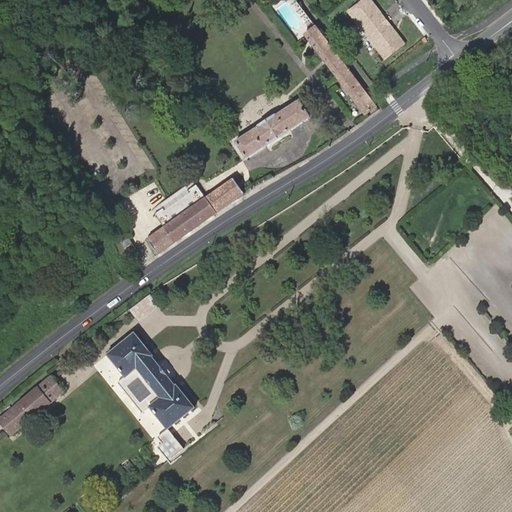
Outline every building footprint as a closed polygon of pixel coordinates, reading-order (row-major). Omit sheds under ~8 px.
[(371,0),(363,0),(349,12),(385,59),(405,43),(371,0)] [(378,106),(318,27),(306,36),(366,115),(378,106)] [(261,127),(237,143),(247,158),(271,142),(272,143),(287,133),(286,132),(310,116),(300,101),(276,117),(275,115),(260,126),(261,127)] [(147,239),(157,254),(205,221),(242,194),(232,180),(204,200),(164,227),(147,239)] [(154,213),(164,227),(204,200),(194,185),(186,191),(183,187),(159,203),(162,207),(154,213)] [(131,245),(127,237),(119,241),(124,249),(131,245)] [(150,297),(133,310),(141,321),(158,308),(150,297)] [(160,370),(161,368),(152,357),(154,355),(136,332),(108,355),(126,377),(118,383),(142,414),(150,408),(167,429),(167,430),(195,408),(177,385),(175,386),(167,376),(166,378),(160,370)] [(166,365),(161,368),(160,370),(166,378),(167,376),(172,372),(166,365)] [(52,377),(0,420),(12,435),(64,392),(52,377)] [(167,430),(167,429),(156,437),(161,443),(156,447),(167,462),(183,450),(167,430)]
